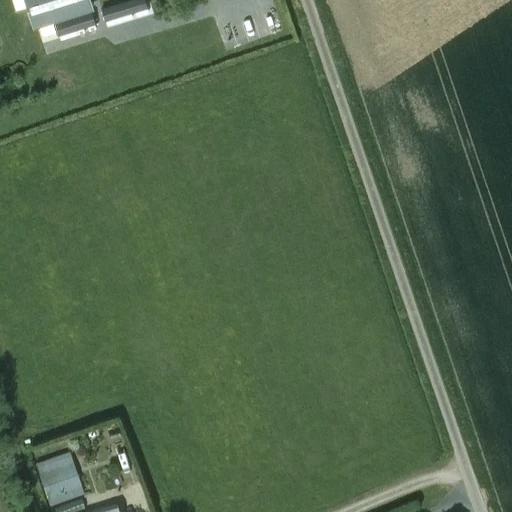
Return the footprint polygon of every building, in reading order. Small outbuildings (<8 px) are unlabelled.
[(88,0),(25,0),(34,26),(91,8),(88,0)] [(227,0),(247,52),(258,48),(239,0),(227,0)] [(55,22),(53,22),(57,36),(95,24),(91,11),(79,14),(55,22)] [(69,451),(35,463),(49,505),(84,493),(69,451)] [(58,508),(59,511),(85,511),(83,502),(58,508)]
